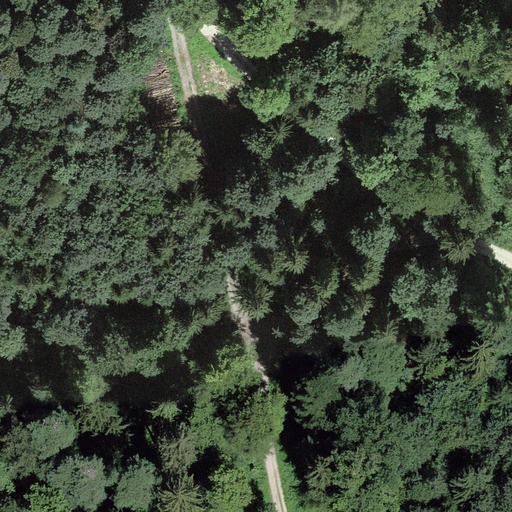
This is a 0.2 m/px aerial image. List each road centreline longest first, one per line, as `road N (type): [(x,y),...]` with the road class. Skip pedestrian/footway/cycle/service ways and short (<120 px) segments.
road 1 (track): [(163,0),(255,366),(277,511)]
road 2 (track): [(511,274),(426,235),(177,0)]
road 3 (track): [(255,366),(326,265),(373,243),(426,235)]
